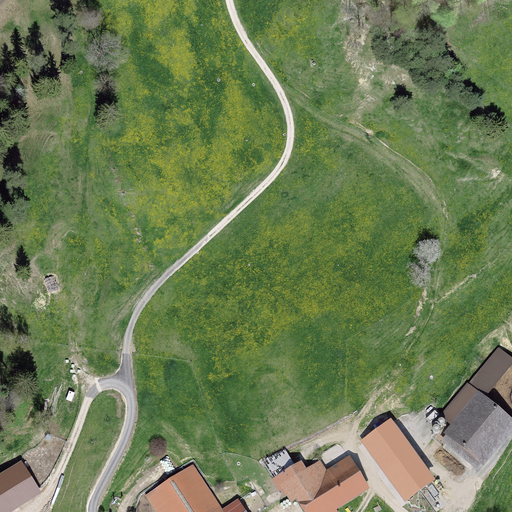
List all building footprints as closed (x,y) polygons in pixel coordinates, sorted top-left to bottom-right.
[(511,419),(486,398),(511,366),(511,358),(498,347),(468,384),(467,383),(439,417),(450,425),(443,434),(445,436),(441,441),(477,470),(481,465),(483,467),(511,431),(511,419)] [(391,419),(360,441),(405,503),(436,481),(391,419)] [(337,511),(336,510),(370,489),(349,456),(326,470),(320,460),(306,469),(301,461),(295,465),(284,449),(263,462),(273,479),(272,480),(280,493),(283,491),(291,504),(296,501),(303,511),(337,511)] [(0,511),(12,511),(42,494),(22,461),(0,474),(0,511)] [(246,511),(238,499),(222,509),(193,465),(145,495),(155,511),(246,511)]
